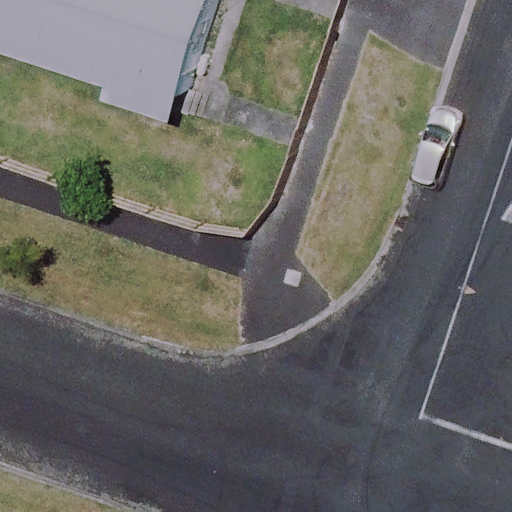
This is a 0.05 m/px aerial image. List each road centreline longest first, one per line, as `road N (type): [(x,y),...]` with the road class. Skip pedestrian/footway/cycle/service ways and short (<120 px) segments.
road 1 (residential): [(0,377),(391,505)]
road 2 (residential): [(391,505),(511,133)]
